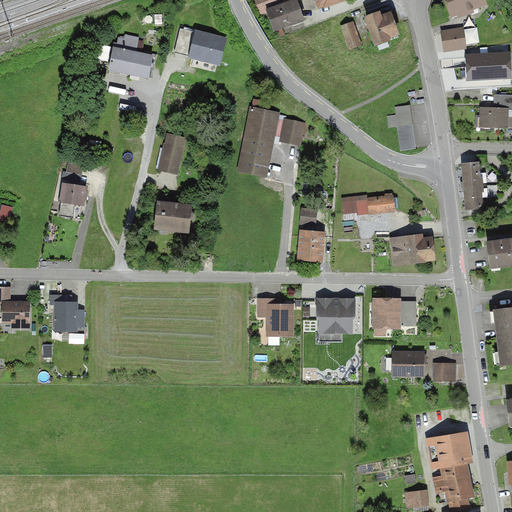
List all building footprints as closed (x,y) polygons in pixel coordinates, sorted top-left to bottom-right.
[(255,0),(261,15),(267,13),(275,36),(305,26),(297,4),(308,0),(255,0)] [(347,0),(315,0),(318,9),(323,7),(324,9),(348,1),(347,0)] [(481,0),(444,0),(450,15),(483,3),(481,0)] [(364,18),(374,45),(386,41),(385,37),(395,34),(387,13),(377,17),(376,13),(364,18)] [(496,17),(487,13),(483,22),(492,25),(496,17)] [(341,27),(348,48),(358,44),(351,23),(341,27)] [(468,43),(480,42),(479,27),(467,28),(468,43)] [(443,33),(446,50),(465,47),(462,30),(443,33)] [(228,38),(197,31),(196,34),(182,31),(177,52),(191,55),(190,60),(222,67),(228,38)] [(112,48),(108,69),(146,77),(150,56),(136,53),(139,38),(122,34),(119,49),(112,48)] [(510,77),(509,54),(472,57),(472,67),(466,68),(467,78),(473,77),(473,79),(510,77)] [(478,110),(478,130),(511,130),(511,97),(493,97),(492,110),(478,110)] [(250,107),(236,174),(266,180),(275,138),(280,139),(279,143),(295,147),(300,121),(283,117),(283,121),(279,120),(280,114),(250,107)] [(399,152),(415,150),(410,107),(394,109),(395,116),(387,117),(389,131),(396,130),(399,152)] [(177,175),(186,140),(165,135),(162,149),(160,148),(155,170),(177,175)] [(81,177),(84,166),(67,162),(64,173),(81,177)] [(459,164),(461,186),(479,184),(477,162),(459,164)] [(481,207),(479,184),(461,186),(463,208),(481,207)] [(87,188),(60,185),(56,217),(72,219),(74,207),(81,208),(82,201),(85,201),(87,188)] [(356,218),(394,214),(391,194),(384,195),(384,197),(367,199),(366,196),(340,199),(343,224),(357,222),(356,218)] [(189,206),(153,203),(151,232),(159,232),(159,235),(172,236),(172,234),(187,235),(189,206)] [(302,209),(301,224),(316,226),(317,211),(302,209)] [(426,212),(415,213),(416,221),(427,220),(426,212)] [(324,234),(302,232),(300,258),(322,260),(324,234)] [(421,237),(388,240),(392,270),(424,266),(424,264),(435,263),(432,240),(421,241),(421,237)] [(511,238),(486,241),(489,271),(501,270),(500,266),(511,264),(511,238)] [(30,331),(30,304),(10,303),(10,289),(0,288),(0,324),(10,324),(9,331),(30,331)] [(403,295),(371,294),(371,328),(401,329),(401,325),(416,326),(416,299),(403,299),(403,295)] [(52,307),(52,332),(76,331),(76,328),(83,327),(83,311),(76,311),(76,304),(72,305),(72,296),(48,297),(48,307),(52,307)] [(292,338),(292,306),(273,306),(273,300),(256,300),(256,319),(266,319),(265,338),(292,338)] [(353,300),(315,300),(315,311),(313,311),(313,322),(315,322),(316,344),(342,344),(342,336),(351,336),(351,319),(353,319),(353,300)] [(491,355),(493,368),(511,365),(511,310),(486,314),(488,325),(491,325),(496,355),(491,355)] [(424,354),(391,353),(391,376),(424,378),(424,354)] [(455,365),(433,364),(432,383),(455,384),(455,365)] [(467,432),(425,439),(430,471),(472,464),(467,432)] [(472,499),(467,466),(439,471),(440,477),(433,478),(436,495),(443,494),(445,503),(453,502),(454,511),(469,509),(468,499),(472,499)] [(415,476),(405,477),(406,486),(416,485),(415,476)] [(427,491),(405,494),(406,510),(429,507),(427,491)]
